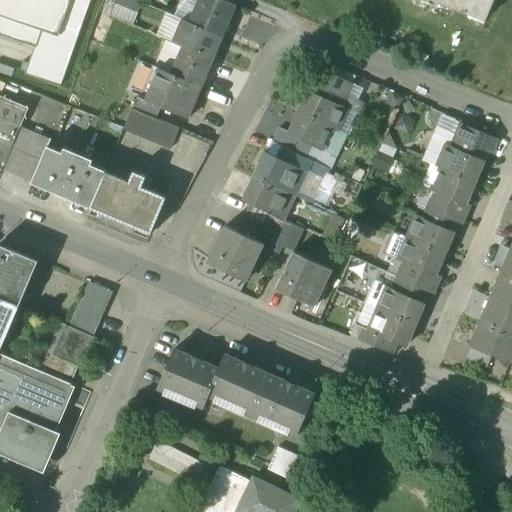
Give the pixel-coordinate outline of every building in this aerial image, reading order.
[(93,0),(0,0),(0,37),(36,50),(27,76),(62,88),(93,0)] [(129,0),(116,0),(115,4),(126,9),(129,0)] [(129,0),(126,9),(137,14),(142,0),(129,0)] [(237,5),(223,0),(198,0),(191,18),(190,23),(223,37),(237,5)] [(441,0),(486,18),(493,0),(441,0)] [(190,23),(182,20),(172,42),(183,47),(213,59),(223,37),(190,23)] [(213,59),(183,47),(171,74),(201,87),(213,59)] [(350,83),(315,67),(310,78),(345,94),(350,83)] [(171,74),(159,69),(146,99),(146,100),(161,106),(188,118),(201,87),(171,74)] [(345,94),(310,78),(305,90),(309,92),(309,91),(340,105),(345,94)] [(19,86),(14,100),(25,104),(30,90),(19,86)] [(340,105),(309,91),(309,92),(299,113),(332,128),(335,130),(345,107),(340,105)] [(146,99),(137,95),(131,109),(156,119),(161,106),(146,100),(146,99)] [(28,108),(0,96),(0,118),(20,127),(28,108)] [(156,119),(131,109),(123,129),(171,148),(179,128),(156,119)] [(332,128),(299,113),(290,133),(289,135),(312,146),(322,150),(332,128)] [(0,168),(2,170),(3,168),(20,127),(0,118),(0,168)] [(484,134),(461,124),(456,136),(479,145),(484,134)] [(50,140),(20,127),(3,168),(33,180),(47,147),(50,140)] [(312,146),(289,135),(290,133),(279,128),(273,143),(292,152),(306,159),(312,146)] [(497,139),(484,134),(479,145),(492,151),(497,139)] [(479,145),(456,136),(451,147),(483,161),(487,163),(492,151),(479,145)] [(483,161),(451,147),(446,144),(437,167),(442,169),(474,182),(483,161)] [(373,163),(387,171),(397,152),(382,145),(373,163)] [(105,171),(47,147),(33,180),(32,184),(90,208),(105,171)] [(306,159),(292,152),(287,164),(301,171),(307,173),(313,162),(306,159)] [(287,164),(264,153),(253,176),(290,194),(301,171),(287,164)] [(474,182),(442,169),(432,192),(435,193),(435,192),(465,204),(474,182)] [(105,171),(90,208),(150,234),(166,197),(142,186),(146,177),(132,171),(128,181),(105,171)] [(290,194),(253,176),(242,199),(273,215),(278,217),(290,194)] [(465,204),(435,192),(435,193),(429,206),(464,220),(470,205),(465,204)] [(464,220),(429,206),(424,219),(454,232),(453,234),(457,235),(464,220)] [(278,217),(273,215),(268,226),(288,235),(293,224),(278,217)] [(424,219),(417,216),(408,238),(445,254),(453,234),(454,232),(424,219)] [(288,235),(282,246),(293,252),(304,230),(293,224),(288,235)] [(288,235),(268,226),(263,237),(282,246),(288,235)] [(226,227),(209,263),(243,279),(253,257),(256,259),(263,244),(226,227)] [(445,254),(408,238),(398,262),(404,264),(435,277),(436,276),(445,254)] [(37,261),(0,245),(0,297),(18,305),(37,261)] [(511,245),(500,274),(511,278),(511,245)] [(331,270),(293,252),(276,289),(314,307),(315,305),(313,304),(322,284),(324,285),(331,270)] [(435,277),(404,264),(399,276),(434,291),(440,277),(436,276),(435,277)] [(511,278),(500,274),(490,298),(511,307),(511,278)] [(434,291),(399,276),(393,290),(424,303),(423,304),(428,306),(434,291)] [(89,283),(70,327),(91,336),(111,292),(89,283)] [(393,290),(387,287),(378,309),(415,325),(423,304),(424,303),(393,290)] [(0,350),(18,305),(0,297),(0,350)] [(511,307),(490,298),(480,322),(511,335),(511,307)] [(415,325),(378,309),(369,330),(369,331),(395,343),(405,347),(415,325)] [(511,362),(511,335),(480,322),(469,347),(472,349),(492,357),(511,365),(511,362)] [(70,327),(60,323),(56,332),(62,334),(52,356),(81,368),(94,338),(91,336),(70,327)] [(369,330),(357,324),(351,336),(390,353),(395,343),(369,331),(369,330)] [(492,357),(472,349),(467,361),(487,369),(492,357)] [(220,368),(175,350),(158,388),(205,407),(210,398),(211,397),(213,391),(211,390),(214,382),(217,383),(218,379),(216,378),(220,368)] [(0,429),(1,430),(0,432),(0,454),(44,473),(60,434),(56,432),(68,403),(75,387),(70,385),(71,384),(70,384),(71,384),(56,377),(40,370),(0,353),(0,429)] [(315,394),(226,354),(220,368),(216,378),(218,379),(217,383),(214,382),(211,390),(213,391),(211,397),(297,436),(315,394)] [(76,370),(45,357),(40,370),(56,377),(71,384),(76,370)] [(91,393),(71,384),(70,385),(75,387),(68,403),(83,410),(91,393)] [(195,483),(205,464),(159,439),(149,457),(195,483)] [(278,447),(268,469),(291,481),(301,458),(278,447)] [(295,511),(302,500),(253,476),(251,481),(219,466),(197,511),(295,511)]
